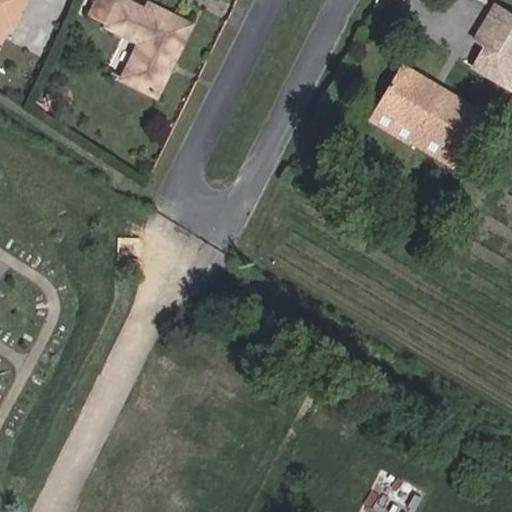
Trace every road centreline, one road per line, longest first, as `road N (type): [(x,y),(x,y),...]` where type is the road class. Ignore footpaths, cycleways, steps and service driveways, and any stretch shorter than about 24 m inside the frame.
road 1 (residential): [(263,0),(175,172),(197,198),(228,208),(252,187),(345,0)]
road 2 (track): [(188,240),(511,432)]
